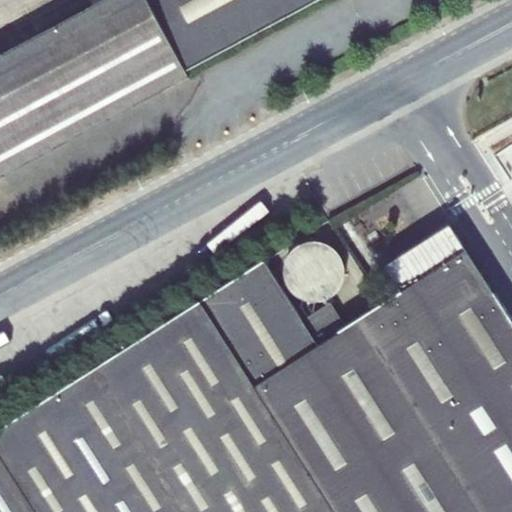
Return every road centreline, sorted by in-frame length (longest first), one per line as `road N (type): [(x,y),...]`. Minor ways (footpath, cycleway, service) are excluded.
road 1 (unclassified): [(0,294),(511,21)]
road 2 (unknown): [(406,77),(511,248)]
